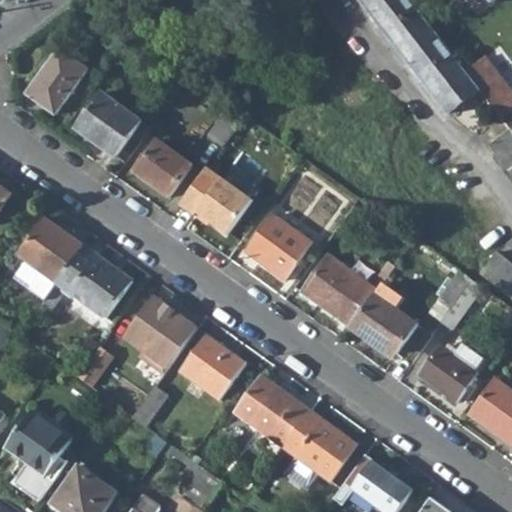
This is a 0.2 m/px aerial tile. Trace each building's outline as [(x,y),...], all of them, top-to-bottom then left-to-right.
[(85,0),(103,13),(116,2),(114,0),(85,0)] [(358,0),(447,114),(478,90),(464,71),(451,54),(409,0),(358,0)] [(27,92),(55,113),(88,69),(60,49),(27,92)] [(511,92),(483,57),(464,71),(478,90),(509,129),(511,127),(511,117),(506,111),(511,106),(511,92)] [(75,127),(115,157),(143,119),(103,90),(75,127)] [(209,135),(223,145),(244,116),(230,107),(209,135)] [(488,145),(511,175),(511,133),(509,129),(488,145)] [(135,171),(170,196),(192,164),(159,139),(135,171)] [(202,175),(181,205),(196,215),(198,212),(210,221),(228,233),(253,198),(222,176),(216,185),(202,175)] [(0,209),(12,192),(0,183),(0,209)] [(242,250),(281,277),(308,238),(270,211),(242,250)] [(210,221),(198,212),(196,215),(208,224),(210,221)] [(20,254),(59,282),(85,245),(47,218),(20,254)] [(74,293),(107,318),(134,280),(85,245),(59,282),(42,305),(51,311),(64,292),(71,298),(74,293)] [(483,269),(511,291),(511,263),(497,252),(483,269)] [(301,293),(351,327),(375,293),(378,289),(329,254),(301,293)] [(440,297),(451,305),(470,277),(459,270),(440,297)] [(440,321),(451,329),(482,286),(470,277),(451,305),(440,321)] [(418,325),(375,293),(351,327),(393,359),(418,325)] [(141,356),(164,372),(197,327),(154,296),(125,336),(145,351),(141,356)] [(0,346),(12,332),(0,322),(0,346)] [(180,369),(220,398),(246,360),(207,332),(180,369)] [(420,376),(457,403),(478,374),(474,371),(483,359),(463,345),(454,356),(439,348),(420,376)] [(112,358),(98,348),(76,378),(90,388),(112,358)] [(236,412),(284,447),(312,409),(263,374),(236,412)] [(473,416),(511,444),(511,388),(499,379),(473,416)] [(131,417),(144,427),(168,395),(155,385),(131,417)] [(284,447),(327,479),(355,441),(312,409),(284,447)] [(60,458),(73,440),(32,411),(6,447),(28,463),(17,478),(25,484),(22,489),(39,500),(66,463),(60,458)] [(154,435),(143,449),(155,457),(166,443),(154,435)] [(353,489),(383,511),(397,511),(412,490),(373,461),(353,489)] [(50,502),(64,511),(104,511),(118,493),(77,464),(50,502)] [(180,497),(200,511),(203,511),(223,484),(202,468),(180,497)] [(422,511),(451,511),(432,498),(422,511)]
